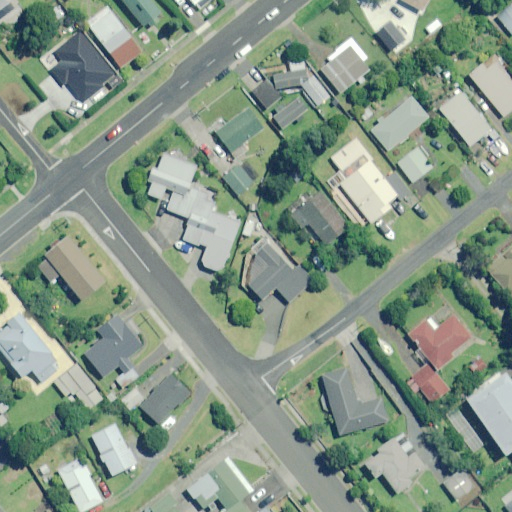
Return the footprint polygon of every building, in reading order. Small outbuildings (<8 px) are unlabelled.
[(0,0),(0,9),(12,1),(10,0),(0,0)] [(122,0),(144,26),(161,12),(150,0),(122,0)] [(402,0),(423,11),(429,0),(402,0)] [(511,4),(498,16),(511,33),(511,4)] [(141,52),(107,6),(86,22),(120,68),(141,52)] [(407,39),(391,20),(375,33),(391,52),(407,39)] [(358,45),(353,49),(350,45),(347,42),(329,57),(331,60),(319,70),(339,95),(370,70),(363,61),(368,57),(358,45)] [(511,110),(511,83),(492,59),(472,75),(504,116),(511,110)] [(307,70),(306,60),(290,62),(291,71),(272,74),(274,90),(303,87),(318,106),(330,97),(314,76),(308,81),(307,70)] [(280,99),(266,81),(254,90),(268,109),(280,99)] [(491,130),(459,92),(439,109),(470,147),(491,130)] [(429,117),(412,96),(371,131),(388,151),(429,117)] [(282,130),(309,110),(300,97),(273,118),(282,130)] [(265,128),(249,107),(217,132),(238,158),(249,150),(244,144),(265,128)] [(433,167),(418,147),(397,162),(413,183),(433,167)] [(387,179),(366,152),(343,170),(349,177),(341,183),(372,223),(393,207),(389,202),(396,197),(400,201),(412,192),(397,171),(387,179)] [(197,166),(163,153),(157,168),(153,167),(148,181),(151,182),(147,194),(162,200),(166,188),(173,190),(166,209),(190,217),(182,239),(207,248),(201,264),(222,272),(240,222),(212,212),(219,193),(205,188),(203,191),(190,186),(197,166)] [(240,163),(223,176),(238,197),(255,184),(240,163)] [(348,228),(321,193),(292,215),(302,228),(309,222),(326,245),(348,228)] [(254,224),(246,221),(243,234),(251,236),(254,224)] [(48,258),(38,266),(51,282),(61,275),(82,301),(107,281),(69,235),(45,254),(48,258)] [(295,271),(267,244),(257,254),(269,266),(249,287),(263,301),(276,288),(291,303),(315,279),(300,265),(295,271)] [(511,248),(493,264),(499,272),(493,277),(506,292),(509,289),(511,292),(511,248)] [(57,359),(22,314),(0,331),(0,347),(23,376),(31,370),(42,383),(57,370),(51,363),(57,359)] [(126,325),(119,315),(97,331),(103,339),(84,354),(103,378),(119,366),(125,374),(135,366),(129,358),(143,347),(135,336),(141,331),(133,320),(126,325)] [(472,338),(454,316),(439,327),(431,316),(410,333),(439,370),(454,357),(452,354),(472,338)] [(103,399),(77,364),(54,381),(66,396),(73,390),(88,410),(103,399)] [(448,392),(428,365),(406,383),(414,394),(421,389),(432,404),(448,392)] [(360,405),(348,369),(322,378),(341,437),(389,421),(381,398),(360,405)] [(511,383),(503,370),(464,397),(504,456),(510,452),(511,454),(511,383)] [(139,406),(158,425),(189,393),(171,374),(139,406)] [(129,383),(115,394),(124,405),(138,394),(129,383)] [(11,406),(6,399),(0,404),(0,427),(8,421),(2,414),(11,406)] [(116,423),(91,436),(112,476),(137,462),(116,423)] [(409,440),(407,442),(400,447),(393,439),(364,462),(376,478),(381,473),(398,494),(412,482),(410,480),(426,467),(415,452),(408,457),(405,454),(414,447),(409,440)] [(248,511),(240,501),(254,490),(230,457),(189,488),(204,508),(219,497),(224,504),(216,510),(217,511),(269,511),(267,508),(261,511),(248,511)] [(81,459),(57,470),(78,511),(81,511),(102,502),(81,459)] [(47,462),(35,469),(40,479),(52,472),(47,462)] [(474,487),(460,469),(443,483),(457,501),(474,487)] [(40,492),(33,482),(15,494),(22,505),(40,492)] [(180,511),(176,505),(179,503),(170,492),(149,507),(152,511),(180,511)]
